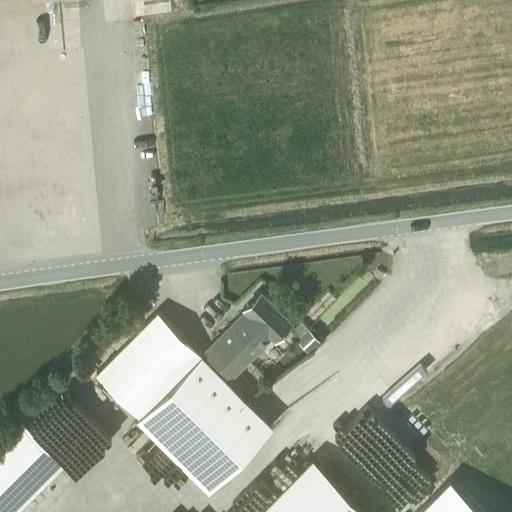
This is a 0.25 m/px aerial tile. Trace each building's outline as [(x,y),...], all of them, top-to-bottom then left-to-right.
[(272,335),(275,338),(292,320),(261,289),(243,307),(245,309),(233,321),(260,348),(272,335)] [(204,356),(201,353),(158,310),(96,372),(143,417),(204,356)] [(201,353),(204,356),(228,379),(260,348),(233,321),(201,353)] [(273,424),(228,379),(204,356),(143,417),(211,486),(273,424)] [(22,418),(0,440),(0,510),(1,511),(14,511),(65,461),(22,418)] [(363,511),(310,459),(257,511),(363,511)] [(484,511),(449,477),(414,511),(484,511)]
